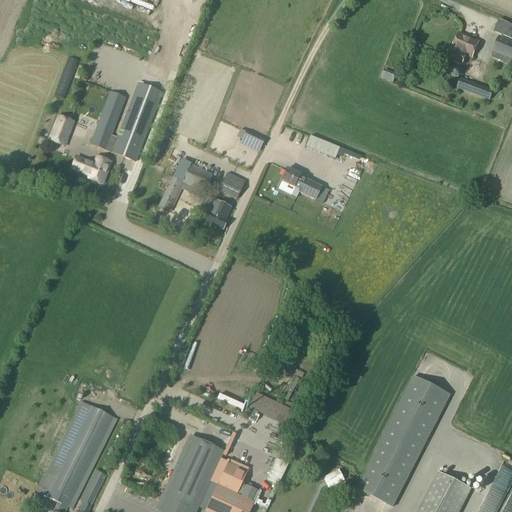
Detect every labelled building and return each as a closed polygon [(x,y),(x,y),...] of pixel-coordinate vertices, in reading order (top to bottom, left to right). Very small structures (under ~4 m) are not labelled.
[(459,33),(447,59),(462,65),(466,56),(472,58),(479,42),(459,33)] [(511,41),(499,36),(493,51),(511,59),(511,41)] [(384,70),(381,79),(393,84),(397,75),(384,70)] [(460,79),(457,88),(467,92),(470,82),(460,79)] [(109,93),(89,146),(135,163),(161,94),(137,85),(131,102),(117,139),(111,137),(125,100),(109,93)] [(58,118),(53,131),(68,137),(73,124),(58,118)] [(245,142),(256,147),(259,141),(248,136),(245,142)] [(334,160),(336,156),(339,148),(331,146),(327,157),(334,160)] [(76,159),(71,170),(89,177),(88,180),(96,183),(96,184),(101,186),(103,185),(105,181),(104,179),(110,164),(96,159),(94,166),(76,159)] [(190,164),(181,182),(203,194),(213,176),(190,164)] [(286,171),(281,182),(293,188),(299,191),(298,193),(315,202),(316,201),(318,203),(322,204),(328,192),(322,189),(322,188),(299,177),(299,176),(287,170),(286,171)] [(227,174),(218,193),(236,201),(245,182),(227,174)] [(157,177),(153,187),(162,191),(166,181),(157,177)] [(172,178),(157,208),(168,214),(182,184),(172,178)] [(250,200),(248,205),(260,209),(261,204),(250,200)] [(206,213),(202,221),(222,230),(223,229),(226,223),(224,222),(230,210),(228,209),(217,203),(211,215),(206,213)] [(356,491),(392,510),(450,398),(413,379),(356,491)] [(40,486),(36,494),(38,495),(41,496),(56,504),(53,511),(66,511),(68,509),(68,508),(72,510),(117,421),(88,406),(82,404),(81,403),(81,404),(40,486)] [(191,437),(157,511),(199,511),(225,452),(191,437)] [(237,494),(247,473),(227,464),(218,485),(237,494)] [(339,470),(329,475),(334,485),(344,481),(339,470)] [(435,473),(415,511),(457,511),(469,489),(435,473)] [(250,511),(254,504),(237,495),(237,494),(218,485),(204,511),(250,511)] [(411,500),(416,502),(423,489),(418,486),(411,500)] [(273,497),(270,503),(277,507),(280,501),(273,497)] [(82,503),(77,511),(88,511),(91,507),(82,503)]
